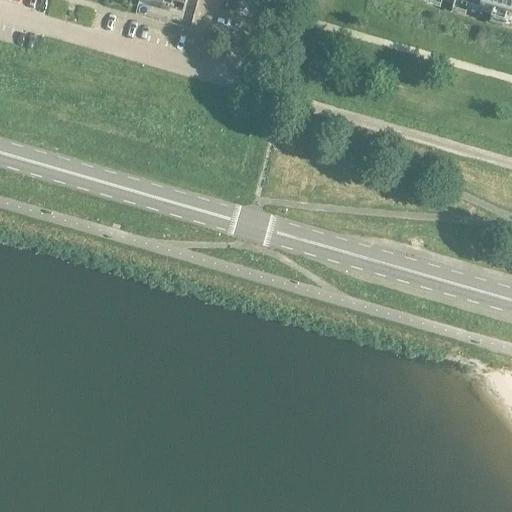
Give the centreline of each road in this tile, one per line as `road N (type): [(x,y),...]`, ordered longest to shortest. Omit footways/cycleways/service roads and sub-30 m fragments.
road 1 (tertiary): [(511,300),(0,154)]
road 2 (residential): [(0,15),(231,82)]
